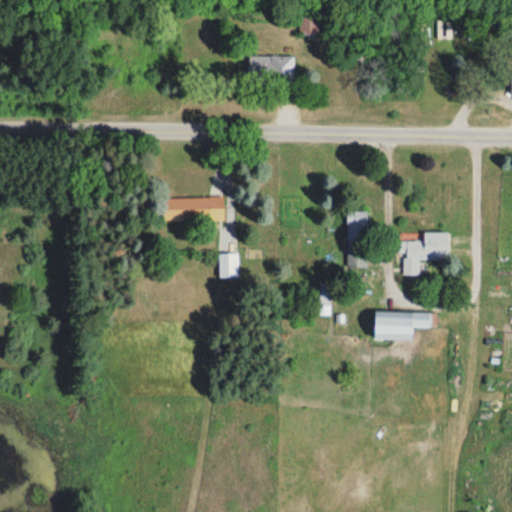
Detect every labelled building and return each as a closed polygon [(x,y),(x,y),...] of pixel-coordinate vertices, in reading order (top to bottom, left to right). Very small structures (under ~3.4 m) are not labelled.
[(319,15),(300,15),(300,36),(319,36),(319,15)] [(295,56),(253,56),(253,79),(295,79),(295,56)] [(225,221),(225,198),(159,198),(160,222),(225,221)] [(369,268),(369,212),(349,212),(348,268),(369,268)] [(405,241),(405,276),(420,276),(420,259),(449,260),(450,233),(425,233),(425,241),(405,241)] [(238,277),(238,254),(221,255),(221,277),(238,277)] [(414,340),(414,328),(438,328),(438,312),(376,312),(376,340),(414,340)]
